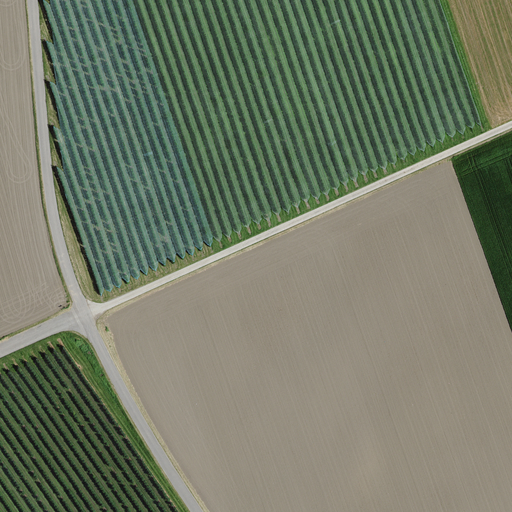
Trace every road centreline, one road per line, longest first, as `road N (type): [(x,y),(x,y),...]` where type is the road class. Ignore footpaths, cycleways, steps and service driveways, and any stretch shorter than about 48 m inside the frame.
road 1 (unclassified): [(83,315),(511,123)]
road 2 (unclassified): [(83,315),(46,175),(32,0)]
road 3 (unclassified): [(198,511),(145,437),(83,315)]
